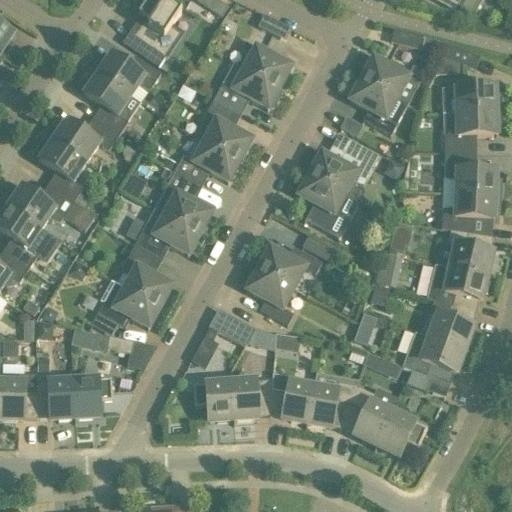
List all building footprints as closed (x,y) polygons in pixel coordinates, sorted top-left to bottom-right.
[(162,4),(161,4),(155,0),(150,0),(138,18),(145,22),(134,39),(129,36),(129,37),(167,63),(168,62),(166,60),(181,37),(171,31),(181,17),(162,4)] [(425,0),(458,17),(458,16),(456,15),(460,8),(475,16),(481,4),(473,0),(425,0)] [(279,42),(286,30),(263,19),(257,31),(279,42)] [(12,38),(0,29),(0,58),(4,61),(13,48),(9,45),(14,38),(13,37),(12,38)] [(421,55),(424,41),(400,35),(397,49),(421,55)] [(244,73),(279,92),(291,70),(290,69),(290,71),(245,46),(241,54),(250,62),(244,73)] [(468,72),(473,59),(451,50),(445,63),(468,72)] [(97,78),(130,101),(138,90),(149,95),(161,78),(140,64),(134,74),(112,59),(112,58),(111,57),(97,78)] [(407,109),(418,88),(374,63),(375,62),(373,62),(361,84),(407,109)] [(267,115),(279,92),(244,73),(233,67),(226,81),(214,104),(235,116),(244,100),(267,113),(266,114),(267,115)] [(130,101),(97,78),(83,99),(84,100),(85,99),(107,114),(98,127),(118,141),(128,127),(127,126),(129,122),(127,114),(124,111),(130,101)] [(390,141),(400,123),(407,109),(361,84),(350,104),(349,106),(350,107),(351,106),(369,115),(374,118),(368,129),(390,141)] [(456,117),(501,115),(500,99),(495,99),(495,92),(455,93),(456,117)] [(227,131),(235,116),(214,104),(201,127),(211,135),(204,146),(240,165),(252,143),(251,143),(250,144),(227,131)] [(444,157),(469,158),(469,141),(497,140),(496,132),(501,132),(501,115),(456,117),(456,140),(444,140),(444,157)] [(118,141),(98,127),(89,140),(67,125),(68,124),(67,124),(52,145),(86,167),(98,148),(109,155),(118,141)] [(73,186),(86,167),(52,145),(38,166),(39,166),(40,165),(62,180),(53,193),(73,207),(83,193),(73,186)] [(228,188),(240,165),(204,146),(194,166),(183,160),(174,177),(195,189),(204,173),(227,186),(226,187),(228,188)] [(310,179),(345,198),(351,187),(363,190),(373,172),(351,160),(346,171),(322,158),(323,157),(322,157),(310,179)] [(468,175),(469,158),(444,157),(443,182),(455,185),(455,198),(500,200),(501,184),(496,184),(496,176),(468,175)] [(187,204),(195,189),(174,177),(161,200),(171,208),(165,219),(200,238),(212,216),(211,216),(210,217),(187,204)] [(345,198),(314,181),(310,179),(298,201),(299,202),(299,201),(314,209),(305,225),(339,243),(359,205),(345,198)] [(73,207),(53,193),(44,207),(22,192),(23,191),(22,190),(8,211),(41,233),(48,223),(60,227),(73,207)] [(499,217),(500,200),(455,198),(454,211),(442,213),(441,234),(450,235),(465,238),(466,223),(494,224),(494,217),(499,217)] [(34,244),(41,233),(8,211),(0,222),(0,234),(17,246),(8,259),(29,273),(42,253),(34,244)] [(188,261),(200,238),(165,219),(159,230),(148,224),(134,250),(156,262),(164,246),(187,259),(187,260),(188,261)] [(493,242),(465,238),(450,235),(447,248),(455,250),(450,273),(487,281),(492,257),(490,256),(493,242)] [(308,241),(302,252),(312,258),(318,247),(308,241)] [(147,277),(156,262),(134,250),(122,273),(131,281),(125,292),(160,312),(172,289),(171,289),(171,290),(147,277)] [(258,274),(293,293),(304,273),(315,279),(321,267),(300,255),(294,266),(271,253),(271,252),(270,251),(258,274)] [(8,259),(0,271),(0,293),(3,289),(7,291),(15,290),(17,286),(19,288),(29,273),(8,259)] [(426,303),(434,305),(451,310),(475,318),(479,305),(481,305),(487,281),(450,273),(435,269),(426,303)] [(282,313),(293,293),(258,274),(246,296),(247,297),(248,295),(271,308),(265,319),(287,330),(293,319),(282,313)] [(125,292),(111,285),(100,305),(103,307),(97,318),(119,330),(124,319),(148,332),(147,333),(148,334),(160,312),(125,292)] [(471,331),(475,318),(434,305),(430,317),(437,319),(429,341),(465,354),(473,331),(471,331)] [(246,349),(248,344),(254,334),(254,333),(218,314),(208,332),(244,352),(246,349)] [(106,353),(130,358),(127,371),(144,375),(157,351),(109,341),(74,334),(71,350),(105,357),(106,353)] [(248,344),(246,349),(257,352),(261,336),(254,334),(248,344)] [(456,378),(465,354),(429,341),(421,364),(413,361),(408,374),(425,381),(425,380),(449,389),(454,377),(456,378)] [(37,397),(36,379),(0,378),(0,424),(23,425),(23,423),(37,423),(37,397)] [(75,423),(73,385),(49,387),(49,379),(36,379),(37,397),(37,423),(50,422),(50,425),(75,423)] [(425,381),(420,393),(445,401),(449,389),(425,380),(425,381)] [(306,429),(313,391),(290,387),(291,383),(281,382),(279,395),(272,393),(270,420),(283,422),(282,424),(306,429)] [(73,385),(75,423),(100,422),(99,405),(112,404),(111,383),(73,385)] [(270,420),(272,393),(272,384),(231,387),(234,425),(258,423),(258,421),(270,420)] [(209,427),(234,425),(231,387),(193,390),(194,411),(207,410),(209,427)] [(313,391),(306,429),(331,433),(331,431),(344,433),(357,391),(338,388),(336,396),(313,391)] [(373,399),(357,391),(344,433),(355,438),(354,441),(376,451),(392,417),(398,404),(376,393),(373,399)] [(392,417),(376,451),(399,462),(406,446),(418,452),(427,433),(392,417)]
